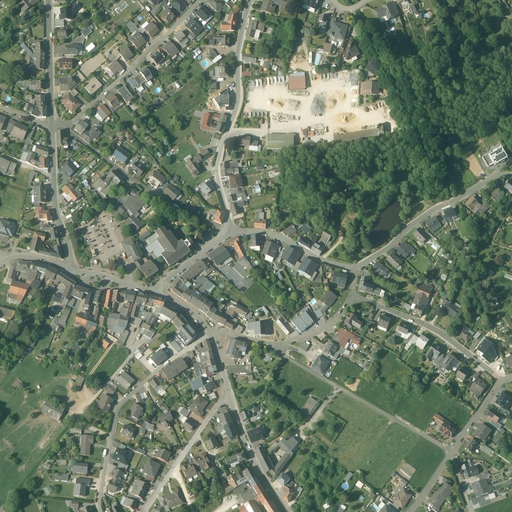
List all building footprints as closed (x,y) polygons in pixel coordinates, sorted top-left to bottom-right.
[(29,0),(28,0),(22,0),(18,3),(16,5),(23,14),(34,5),(30,0),(29,0)] [(179,0),(173,0),(170,4),(179,13),(186,6),(180,1),(179,0)] [(222,5),(216,0),(211,0),(208,4),(216,11),(222,5)] [(264,0),(264,3),(262,12),(272,14),(275,3),(287,7),(288,3),(289,3),(289,1),(287,0),(264,0)] [(319,2),(319,0),(312,0),(310,7),(309,9),(316,11),(319,2)] [(171,10),(165,4),(162,7),(167,11),(169,12),(171,10)] [(234,6),(229,11),(232,13),(234,16),(239,10),(234,6)] [(390,6),(386,8),(385,7),(383,8),(383,9),(376,12),(379,20),(386,17),(389,21),(395,18),(395,17),(391,9),(390,6)] [(396,7),(391,9),(395,17),(399,15),(396,7)] [(210,15),(202,8),(196,15),(200,19),(203,22),(204,22),(210,15)] [(70,21),(70,15),(70,10),(61,10),(61,21),(64,21),(70,21)] [(169,12),(167,11),(162,16),(165,19),(164,20),(169,24),(175,18),(169,12)] [(229,16),(227,24),(222,24),(221,31),(227,31),(228,32),(229,31),(234,32),(234,27),(234,25),(235,25),(237,18),(235,18),(235,16),(234,16),(232,13),(229,16)] [(202,30),(192,20),(185,27),(191,33),(195,37),(202,30)] [(332,20),(327,36),(330,37),(334,24),(335,24),(336,21),(332,20)] [(97,24),(94,21),(88,27),(91,30),(95,28),(94,27),(97,24)] [(257,23),(250,21),(248,29),(255,31),(257,23)] [(265,25),(257,23),(255,31),(260,32),(263,33),(265,25)] [(152,24),(147,28),(148,29),(145,32),(148,34),(147,35),(148,35),(151,38),(155,35),(155,34),(159,31),(152,24)] [(335,24),(334,24),(330,37),(334,38),(338,39),(343,41),(347,28),(335,24)] [(88,27),(81,33),(85,39),(92,33),(88,27)] [(255,31),(248,29),(246,37),(258,40),(260,32),(255,31)] [(185,37),(180,32),(177,35),(178,35),(174,39),(182,47),(188,42),(185,38),(185,37)] [(76,37),(73,33),(67,38),(70,42),(76,37)] [(137,34),(133,38),(131,37),(128,40),(129,41),(138,51),(141,48),(140,47),(145,43),(140,37),(137,34)] [(220,37),(209,37),(209,45),(210,46),(213,46),(216,46),(218,45),(218,43),(218,41),(220,41),(220,37)] [(229,37),(220,37),(220,41),(220,43),(220,48),(228,48),(229,37)] [(356,43),(349,41),(345,57),(344,58),(345,59),(346,59),(346,60),(346,61),(348,61),(349,61),(349,60),(351,60),(351,59),(359,55),(356,49),(356,50),(355,47),(356,43)] [(167,46),(163,50),(171,59),(178,52),(169,43),(166,45),(167,46)] [(43,45),(36,45),(36,50),(33,50),(33,52),(36,52),(36,53),(44,53),(43,45)] [(77,46),(70,46),(70,47),(66,47),(66,55),(77,55),(77,46)] [(133,56),(126,48),(120,54),(119,55),(121,57),(125,62),(133,56)] [(116,50),(112,53),(113,54),(118,59),(121,57),(119,55),(120,54),(116,50)] [(212,50),(209,50),(209,56),(212,61),(218,58),(212,50)] [(158,53),(154,57),(154,56),(151,59),(158,67),(160,66),(159,63),(163,59),(161,56),(160,56),(158,53)] [(70,69),(70,61),(59,61),(59,69),(70,69)] [(269,69),(270,63),(261,61),(261,66),(263,67),(263,68),(269,69)] [(115,62),(107,69),(110,72),(114,76),(118,72),(119,73),(123,70),(116,62),(115,62)] [(224,67),(224,65),(219,65),(220,67),(219,67),(219,68),(219,77),(228,77),(228,67),(224,67)] [(153,79),(146,68),(141,71),(142,73),(140,74),(146,82),(147,83),(153,79)] [(140,74),(135,78),(141,86),(146,82),(140,74)] [(303,76),(289,78),(290,89),(305,88),(303,76)] [(102,86),(94,78),(84,87),(92,96),(102,86)] [(131,78),(127,81),(134,90),(136,89),(137,90),(142,87),(141,86),(135,78),(132,80),(131,78)] [(74,84),(70,80),(67,82),(60,82),(60,92),(68,91),(69,91),(75,85),(74,84)] [(75,85),(69,91),(71,93),(72,92),(74,89),(79,85),(76,82),(74,84),(75,85)] [(378,84),(366,84),(366,95),(372,96),(372,94),(376,94),(376,89),(378,89),(378,84)] [(124,87),(118,92),(127,104),(127,103),(126,102),(129,100),(130,101),(133,99),(124,87)] [(71,93),(62,101),(61,101),(72,113),(80,106),(73,98),(76,96),(72,92),(71,93)] [(213,100),(216,105),(226,99),(229,99),(229,97),(227,93),(226,93),(220,96),(213,100)] [(44,97),(38,97),(35,96),(36,100),(37,108),(38,109),(45,109),(44,105),(44,97)] [(113,96),(107,100),(113,109),(119,104),(116,100),(113,96)] [(229,105),(229,99),(226,99),(216,105),(219,110),(223,107),(225,107),(228,107),(229,105)] [(35,107),(26,104),(23,109),(32,113),(31,115),(38,118),(38,109),(37,108),(35,107)] [(97,114),(103,121),(110,115),(102,105),(95,111),(97,114)] [(103,121),(97,114),(94,117),(101,122),(102,123),(103,121)] [(213,117),(206,114),(202,128),(209,130),(210,127),(213,119),(213,117)] [(226,118),(214,114),(213,117),(213,119),(219,121),(224,123),(226,118)] [(99,125),(93,120),(89,125),(93,128),(98,131),(102,127),(99,125)] [(81,121),(74,130),(81,135),(82,136),(85,131),(88,127),(81,121)] [(27,129),(17,124),(13,133),(23,138),(27,129)] [(224,127),(217,125),(216,129),(215,132),(222,134),(224,127)] [(89,134),(85,131),(82,136),(81,135),(80,137),(89,144),(95,136),(97,138),(101,133),(98,131),(93,128),(89,134)] [(378,130),(334,138),(336,153),(381,144),(378,130)] [(294,136),(268,135),(268,150),(294,150),(294,136)] [(250,139),(240,138),(240,146),(250,147),(250,142),(250,139)] [(65,140),(64,140),(57,140),(57,148),(67,147),(68,141),(68,139),(65,139),(65,140)] [(45,150),(36,147),(35,154),(43,156),(43,155),(45,150)] [(495,166),(508,159),(502,148),(489,155),(495,166)] [(128,156),(118,149),(113,156),(123,163),(128,156)] [(206,150),(198,156),(201,161),(210,156),(206,150)] [(35,155),(29,154),(25,163),(31,165),(32,161),(35,155)] [(482,158),(488,168),(494,165),(489,155),(482,158)] [(193,159),(187,164),(189,167),(195,162),(197,165),(201,161),(198,156),(193,159)] [(10,163),(0,158),(0,172),(5,175),(8,170),(11,163),(10,163)] [(48,160),(40,160),(40,165),(40,170),(48,169),(48,160)] [(195,162),(189,167),(195,176),(202,171),(197,165),(195,162)] [(17,166),(11,163),(10,163),(11,163),(8,170),(14,172),(17,166)] [(71,163),(63,170),(64,172),(64,173),(66,175),(66,174),(69,177),(71,175),(72,175),(75,173),(74,172),(77,170),(71,163)] [(136,163),(133,167),(131,170),(139,177),(144,170),(136,163)] [(114,170),(108,176),(110,178),(113,181),(118,175),(114,170)] [(36,177),(37,174),(31,172),(28,180),(32,181),(33,176),(36,177)] [(158,176),(154,172),(153,173),(152,173),(151,173),(150,174),(150,175),(150,176),(150,177),(149,178),(151,179),(148,183),(151,185),(151,186),(152,187),(153,187),(154,187),(156,189),(159,185),(161,186),(165,181),(162,178),(162,177),(161,176),(160,175),(159,175),(158,176)] [(118,175),(113,181),(117,186),(123,180),(118,175)] [(239,176),(229,177),(231,189),(237,188),(240,188),(239,176)] [(110,178),(104,183),(107,186),(113,181),(110,178)] [(104,183),(99,179),(93,186),(97,190),(104,183)] [(107,186),(100,193),(100,194),(101,193),(106,198),(115,188),(117,186),(113,181),(107,186)] [(208,182),(201,188),(206,195),(213,190),(208,182)] [(104,183),(97,190),(100,193),(107,186),(104,183)] [(167,183),(161,190),(164,192),(169,186),(167,183)] [(74,191),(68,185),(63,190),(68,196),(74,191)] [(179,194),(169,186),(164,192),(164,193),(173,201),(179,194)] [(35,188),(34,188),(35,196),(46,196),(45,188),(41,188),(35,188)] [(497,189),(493,194),(493,193),(489,198),(496,203),(503,194),(497,189)] [(74,191),(68,196),(74,203),(80,198),(74,191)] [(134,191),(130,195),(132,197),(130,199),(126,194),(112,208),(113,210),(120,217),(126,212),(127,210),(133,216),(133,215),(136,219),(139,216),(136,213),(142,207),(145,210),(148,207),(140,198),(140,197),(134,191)] [(233,195),(226,198),(228,204),(236,202),(235,199),(233,195)] [(478,203),(472,198),(469,202),(475,207),(478,204),(478,203)] [(475,207),(469,202),(465,206),(472,211),(475,207)] [(481,207),(478,210),(482,213),(484,215),(488,209),(483,205),(481,207)] [(234,209),(230,210),(232,217),(240,214),(237,208),(234,209)] [(446,216),(448,220),(455,216),(452,210),(445,214),(446,216)] [(224,213),(218,211),(217,212),(214,221),(221,224),(224,213)] [(44,212),(38,212),(38,213),(39,221),(47,220),(47,223),(52,222),(52,218),(50,218),(49,212),(44,212)] [(131,217),(125,223),(135,233),(143,226),(136,219),(133,215),(133,216),(131,217)] [(434,218),(426,224),(430,231),(439,225),(434,218)] [(15,227),(6,225),(7,223),(0,220),(0,235),(9,238),(9,237),(12,237),(15,227)] [(296,223),(285,231),(290,236),(299,229),(297,226),(298,225),(296,223)] [(301,229),(305,233),(312,227),(308,223),(301,229)] [(51,230),(50,230),(52,241),(58,240),(56,229),(51,230)] [(178,245),(169,233),(167,234),(163,229),(156,234),(148,240),(151,245),(157,241),(165,253),(161,256),(169,267),(189,253),(187,250),(192,247),(188,242),(184,245),(182,242),(178,245)] [(333,234),(326,230),(322,236),(325,237),(325,242),(327,244),(333,234)] [(427,237),(420,230),(414,236),(419,241),(420,240),(423,243),(427,239),(428,238),(427,237)] [(45,235),(35,233),(33,239),(41,241),(44,242),(45,235)] [(211,233),(202,239),(205,242),(213,237),(211,233)] [(259,236),(252,236),(252,241),(253,241),(253,247),(260,247),(260,242),(261,241),(261,239),(259,238),(259,236)] [(242,248),(237,237),(231,240),(225,244),(228,248),(233,244),(237,251),(242,248)] [(45,250),(39,249),(41,241),(33,239),(30,252),(44,255),(45,250)] [(140,259),(131,239),(121,243),(127,257),(131,256),(134,262),(140,259)] [(311,245),(301,239),(298,244),(310,250),(313,246),(311,245)] [(165,253),(157,241),(151,245),(146,248),(150,253),(153,251),(158,258),(161,256),(165,253)] [(276,245),(267,242),(263,254),(272,257),(274,252),(276,245)] [(324,249),(316,244),(311,251),(319,256),(324,249)] [(398,251),(402,254),(406,259),(414,250),(408,245),(407,246),(405,244),(398,251)] [(213,261),(216,266),(227,259),(229,262),(233,259),(230,257),(229,255),(225,250),(222,246),(207,256),(211,262),(212,261),(213,261)] [(60,247),(54,248),(55,252),(51,251),(51,252),(50,257),(61,260),(61,254),(60,247)] [(294,251),(288,248),(284,253),(282,259),(288,263),(294,251)] [(294,251),(288,263),(294,266),(296,262),(300,255),(294,251)] [(245,255),(238,254),(233,257),(232,259),(248,274),(254,268),(245,255)] [(402,264),(392,254),(387,260),(393,266),(393,267),(396,270),(402,264)] [(299,270),(305,273),(311,262),(305,259),(302,265),(299,270)] [(158,272),(150,261),(146,264),(142,267),(139,269),(147,280),(158,272)] [(201,261),(193,267),(196,271),(196,270),(199,273),(206,267),(205,266),(201,261)] [(305,273),(311,277),(314,272),(318,266),(311,262),(305,273)] [(17,263),(12,266),(8,279),(13,281),(16,271),(17,271),(17,263)] [(31,263),(17,263),(17,271),(29,271),(31,263)] [(44,266),(32,263),(31,263),(29,271),(37,273),(37,271),(42,273),(44,266)] [(249,275),(237,263),(233,268),(244,279),(249,275)] [(380,266),(377,264),(373,271),(385,278),(388,271),(383,269),(383,268),(380,266)] [(58,272),(48,267),(45,274),(45,275),(43,278),(48,280),(49,279),(53,281),(55,278),(58,272)] [(193,267),(189,270),(194,277),(199,273),(196,270),(196,271),(193,267)] [(189,270),(178,278),(182,282),(184,285),(192,278),(194,277),(189,270)] [(371,274),(364,270),(362,278),(369,280),(371,274)] [(37,273),(29,271),(26,285),(30,287),(32,283),(33,283),(34,281),(36,278),(37,273)] [(63,275),(58,272),(55,278),(60,281),(63,275)] [(347,276),(335,273),(334,278),(335,278),(334,283),(339,284),(344,285),(345,281),(346,281),(347,276)] [(184,285),(182,282),(179,285),(178,286),(179,287),(179,288),(185,292),(187,288),(194,294),(195,292),(200,285),(201,286),(207,280),(202,276),(195,282),(192,278),(184,285)] [(68,287),(62,299),(68,302),(76,284),(65,277),(63,283),(68,287)] [(179,288),(177,287),(178,286),(179,285),(182,282),(178,278),(175,282),(173,286),(172,290),(172,292),(180,298),(185,292),(179,288)] [(369,280),(362,278),(362,279),(359,291),(366,293),(368,285),(369,280)] [(200,285),(195,292),(201,296),(204,292),(206,289),(208,290),(213,284),(207,280),(201,286),(200,285)] [(33,283),(32,283),(30,287),(28,289),(36,293),(39,287),(39,286),(41,284),(34,281),(33,283)] [(26,285),(12,282),(8,298),(17,300),(22,301),(28,289),(30,287),(26,285)] [(432,289),(421,283),(420,288),(431,293),(432,289)] [(368,285),(366,293),(372,294),(374,287),(368,285)] [(85,289),(78,287),(77,291),(75,297),(77,298),(81,300),(83,294),(85,289)] [(381,290),(374,287),(372,294),(379,296),(381,290)] [(194,294),(187,288),(185,292),(180,298),(188,303),(188,302),(194,294)] [(431,293),(420,288),(417,295),(428,299),(431,293)] [(337,297),(328,290),(325,294),(326,295),(323,299),(324,299),(321,302),(325,305),(328,308),(329,308),(337,297)] [(96,293),(89,291),(87,296),(85,302),(84,306),(87,306),(91,307),(96,293)] [(125,292),(113,291),(112,302),(114,303),(119,304),(120,297),(124,298),(125,292)] [(104,292),(96,293),(94,303),(96,304),(100,305),(104,292)] [(136,293),(125,292),(124,298),(128,298),(129,300),(129,301),(133,302),(136,293)] [(201,296),(195,292),(194,294),(188,302),(197,308),(203,298),(201,296)] [(148,296),(138,293),(135,304),(139,305),(139,304),(145,306),(146,303),(148,296)] [(446,293),(441,300),(444,303),(449,295),(446,293)] [(428,299),(417,295),(413,304),(417,306),(424,309),(428,299)] [(155,298),(148,296),(146,303),(152,305),(155,298)] [(62,299),(55,297),(54,301),(67,306),(68,302),(62,299)] [(81,300),(77,298),(73,309),(78,310),(81,300)] [(165,301),(155,298),(152,305),(158,307),(155,313),(159,314),(164,304),(165,301)] [(203,298),(197,308),(200,310),(206,300),(203,298)] [(206,300),(200,310),(204,313),(210,303),(206,300)] [(454,306),(448,302),(443,309),(447,312),(446,314),(454,319),(458,312),(460,310),(454,306)] [(210,303),(204,313),(206,315),(211,307),(213,304),(210,303)] [(179,312),(164,304),(159,314),(159,315),(164,318),(165,317),(172,321),(177,315),(178,313),(179,312)] [(237,304),(233,311),(236,313),(245,318),(249,311),(237,304)] [(424,309),(417,306),(413,314),(421,317),(424,309)] [(16,311),(1,307),(0,309),(0,314),(13,318),(16,311)] [(216,310),(211,307),(206,315),(211,319),(216,312),(217,310),(216,309),(216,310)] [(319,319),(323,316),(320,311),(319,309),(319,308),(314,311),(319,319)] [(65,309),(62,315),(61,315),(58,324),(63,327),(70,311),(65,309)] [(147,313),(143,311),(142,313),(141,315),(140,319),(142,320),(144,321),(148,313),(147,313)] [(223,315),(216,312),(211,319),(218,323),(223,315)] [(305,312),(299,318),(307,328),(314,323),(308,316),(305,312)] [(110,313),(109,313),(108,318),(106,327),(113,328),(113,326),(126,329),(129,317),(125,317),(112,314),(110,313)] [(153,315),(148,313),(144,321),(141,327),(145,328),(149,331),(152,325),(157,317),(153,315)] [(187,323),(178,313),(177,315),(172,321),(179,329),(187,323)] [(84,317),(76,314),(71,330),(80,333),(81,331),(82,331),(86,325),(88,318),(84,317)] [(358,318),(350,314),(345,323),(353,327),(354,326),(359,328),(362,324),(357,320),(358,318)] [(224,316),(223,315),(218,323),(224,326),(228,318),(224,316)] [(281,319),(285,324),(287,322),(281,315),(279,317),(281,319)] [(381,316),(378,325),(387,329),(391,321),(386,319),(386,318),(381,316)] [(108,318),(101,317),(99,327),(106,328),(106,327),(108,318)] [(91,319),(88,318),(86,325),(82,331),(92,334),(96,329),(98,322),(94,321),(91,319)] [(137,318),(135,318),(133,325),(137,326),(139,327),(142,320),(140,319),(137,318)] [(299,318),(292,323),(295,327),(301,333),(307,328),(299,318)] [(228,319),(224,326),(232,331),(235,326),(236,323),(232,321),(228,319)] [(287,335),(292,331),(285,324),(281,319),(277,323),(287,335)] [(248,330),(255,330),(255,325),(256,324),(255,320),(248,322),(248,330)] [(193,331),(187,323),(179,329),(175,333),(177,335),(175,338),(184,347),(186,345),(186,346),(196,337),(194,334),(195,334),(192,331),(193,331)] [(258,336),(270,335),(269,327),(266,328),(265,324),(256,324),(255,325),(255,330),(256,333),(256,336),(258,336)] [(409,329),(401,324),(399,329),(400,329),(398,332),(406,336),(409,329)] [(243,328),(239,325),(238,328),(235,332),(240,335),(243,331),(243,328)] [(464,326),(456,335),(459,338),(460,337),(467,343),(472,337),(467,333),(469,330),(464,326)] [(352,335),(341,329),(337,337),(335,335),(331,341),(339,346),(343,348),(344,349),(349,339),(352,335)] [(125,331),(118,340),(124,343),(128,333),(125,331)] [(154,334),(149,331),(145,336),(150,339),(154,334)] [(405,342),(408,344),(414,336),(412,334),(405,342)] [(408,344),(405,349),(408,351),(418,339),(414,336),(408,344)] [(425,338),(422,336),(422,337),(416,345),(423,350),(429,342),(425,339),(425,338)] [(110,343),(100,337),(97,343),(106,349),(110,343)] [(207,340),(203,342),(205,348),(206,353),(211,351),(207,340)] [(238,342),(232,340),(231,343),(229,350),(227,355),(232,357),(232,359),(237,360),(240,350),(246,352),(248,345),(242,343),(238,342)] [(331,341),(324,353),(332,357),(336,351),(339,346),(331,341)] [(479,356),(483,359),(491,348),(492,346),(485,341),(482,345),(477,351),(481,354),(479,356)] [(304,343),(300,344),(298,348),(306,352),(309,346),(304,343)] [(205,348),(201,349),(199,344),(197,345),(200,355),(205,354),(206,353),(205,348)] [(146,349),(141,345),(137,350),(142,354),(146,349)] [(434,345),(428,354),(432,357),(433,356),(436,358),(438,354),(440,355),(441,354),(443,351),(437,347),(437,348),(434,346),(434,345)] [(494,351),(491,348),(483,359),(490,364),(493,360),(496,357),(494,351)] [(167,358),(160,350),(155,355),(161,362),(167,358)] [(206,353),(205,354),(206,357),(207,361),(213,359),(211,351),(206,353)] [(433,356),(432,357),(429,360),(434,363),(436,360),(437,361),(441,356),(442,355),(441,354),(440,355),(438,354),(436,358),(433,356)] [(155,355),(150,359),(153,363),(156,367),(161,362),(155,355)] [(457,361),(448,355),(447,358),(445,361),(442,365),(441,368),(448,373),(457,361)] [(441,356),(437,361),(436,360),(434,363),(433,364),(434,365),(437,367),(438,366),(442,359),(443,357),(441,356)] [(329,363),(319,357),(311,369),(322,375),(329,363)] [(181,360),(176,362),(182,372),(182,371),(187,369),(187,368),(186,367),(183,362),(181,359),(181,360)] [(213,359),(205,362),(206,364),(200,366),(199,366),(198,369),(200,369),(206,367),(215,365),(213,359)] [(182,372),(176,362),(176,363),(172,365),(171,366),(172,366),(177,374),(178,374),(182,372)] [(215,365),(206,367),(208,373),(209,376),(217,373),(215,365)] [(177,374),(172,366),(167,369),(173,378),(178,375),(178,374),(177,374)] [(249,366),(227,368),(229,375),(249,373),(249,366)] [(173,378),(167,369),(163,372),(162,372),(167,379),(168,381),(169,381),(173,378)] [(461,369),(456,378),(463,383),(469,374),(461,369)] [(134,381),(124,373),(119,378),(117,381),(127,390),(130,386),(131,385),(130,385),(134,381)] [(79,376),(74,388),(79,391),(84,378),(79,376)] [(156,378),(150,382),(154,389),(161,385),(156,378)] [(204,382),(202,378),(195,380),(195,381),(198,389),(204,386),(205,386),(204,382)] [(476,381),(470,389),(475,392),(472,396),(477,400),(480,395),(480,396),(486,387),(482,385),(483,383),(477,379),(476,381)] [(205,386),(204,386),(206,392),(213,389),(211,383),(208,384),(205,386)] [(161,385),(154,389),(158,395),(166,390),(165,389),(163,385),(162,384),(161,385)] [(116,391),(111,386),(107,391),(112,395),(116,391)] [(56,387),(53,392),(68,400),(71,395),(56,387)] [(511,400),(511,398),(504,393),(496,404),(501,407),(505,410),(511,400)] [(113,401),(103,396),(97,408),(108,412),(110,408),(109,408),(113,401)] [(199,397),(189,411),(199,418),(202,414),(200,412),(207,403),(199,397)] [(64,411),(47,401),(41,412),(58,421),(64,411)] [(143,409),(134,404),(132,408),(128,415),(137,420),(143,409)] [(505,410),(501,407),(499,411),(507,416),(509,413),(505,410)] [(255,409),(240,415),(243,422),(251,418),(249,414),(252,413),(253,414),(257,413),(255,409)] [(501,416),(492,410),(487,417),(496,423),(497,423),(501,416)] [(169,413),(164,416),(167,422),(172,420),(169,413)] [(228,413),(219,417),(222,424),(223,424),(224,427),(225,427),(232,424),(228,413)] [(284,415),(280,420),(285,425),(289,420),(284,415)] [(164,416),(158,419),(160,424),(163,423),(166,430),(170,428),(167,422),(164,416)] [(187,419),(187,421),(186,420),(182,427),(190,432),(190,431),(191,432),(192,429),(194,426),(191,423),(192,422),(187,419)] [(222,424),(212,431),(215,436),(226,429),(225,427),(224,427),(223,424),(222,424)] [(232,424),(225,427),(226,429),(230,440),(237,437),(232,424)] [(449,427),(444,424),(440,430),(444,432),(443,434),(443,436),(445,437),(447,437),(450,439),(452,435),(451,435),(452,434),(454,434),(455,432),(451,429),(452,429),(449,427)] [(482,425),(474,435),(484,442),(491,432),(482,425)] [(129,426),(129,428),(124,426),(123,430),(122,430),(120,433),(121,433),(121,435),(131,439),(135,430),(131,429),(132,427),(129,426)] [(260,429),(248,433),(252,443),(264,439),(260,429)] [(504,437),(499,433),(495,439),(500,443),(504,437)] [(93,437),(82,436),(80,456),(89,456),(90,444),(93,444),(93,437)] [(213,437),(205,441),(205,442),(204,443),(205,445),(206,445),(209,451),(215,448),(215,449),(218,448),(213,437)] [(284,440),(278,445),(279,445),(281,448),(287,442),(284,440)] [(477,444),(471,440),(465,449),(472,454),(478,446),(477,444)] [(297,441),(294,443),(293,442),(289,445),(295,451),(300,445),(297,441)] [(276,442),(267,451),(270,454),(279,445),(278,445),(276,442)] [(289,445),(287,442),(281,448),(287,454),(291,457),(295,451),(289,445)] [(263,448),(255,452),(259,461),(267,457),(263,448)] [(126,466),(131,456),(123,452),(117,449),(113,459),(120,463),(126,466)] [(163,452),(160,451),(156,458),(166,463),(170,454),(163,451),(163,452)] [(244,453),(236,456),(238,461),(239,463),(247,460),(244,453)] [(275,470),(273,469),(274,470),(269,472),(275,477),(291,457),(287,454),(275,470)] [(236,456),(226,460),(225,460),(227,465),(238,461),(236,456)] [(211,467),(205,457),(198,461),(196,462),(199,466),(200,469),(204,467),(206,470),(211,467)] [(269,460),(261,464),(266,474),(269,472),(274,470),(273,469),(269,460)] [(159,466),(148,461),(142,473),(147,475),(153,478),(156,473),(155,473),(156,470),(157,471),(159,466)] [(126,466),(120,463),(118,468),(122,470),(126,472),(128,466),(126,466)] [(87,466),(73,465),(73,473),(87,474),(87,466)] [(466,465),(462,467),(466,479),(467,479),(466,478),(472,476),(472,477),(479,475),(477,467),(468,469),(466,465)] [(194,470),(191,466),(189,467),(187,468),(186,468),(185,468),(183,469),(182,470),(186,478),(192,475),(192,476),(196,474),(194,470)] [(232,468),(225,472),(228,478),(235,474),(233,470),(232,468)] [(251,468),(244,472),(246,477),(247,476),(249,479),(250,481),(256,477),(251,468)] [(121,473),(114,470),(110,477),(113,479),(120,482),(124,474),(121,473)] [(225,472),(217,477),(220,482),(227,478),(228,478),(225,472)] [(348,482),(354,475),(350,472),(344,480),(348,482)] [(240,482),(235,474),(228,478),(227,478),(232,488),(233,490),(241,486),(240,482)] [(153,478),(147,475),(144,481),(149,483),(152,484),(155,479),(153,478)] [(277,482),(284,488),(285,487),(290,480),(283,475),(277,482)] [(250,481),(249,482),(253,488),(260,484),(256,477),(250,481)] [(290,480),(285,487),(288,489),(293,483),(290,480)] [(480,482),(472,485),(474,490),(475,489),(477,497),(476,497),(477,498),(489,494),(486,487),(488,486),(486,481),(486,480),(480,482)] [(111,482),(110,481),(107,489),(110,491),(110,492),(112,493),(114,493),(115,493),(118,485),(111,482)] [(141,483),(138,481),(134,488),(144,492),(148,486),(147,485),(141,483)] [(406,485),(400,481),(398,485),(399,486),(398,487),(402,490),(406,485)] [(444,484),(442,482),(435,492),(436,493),(443,498),(445,499),(452,489),(448,486),(444,483),(444,484)] [(247,487),(245,483),(241,486),(233,490),(237,497),(241,495),(242,495),(242,494),(243,494),(243,493),(244,493),(246,492),(244,489),(247,487)] [(260,484),(253,488),(259,497),(266,493),(260,484)] [(85,486),(75,485),(74,496),(84,497),(85,486)] [(47,495),(53,492),(49,486),(44,489),(47,495)] [(144,492),(134,488),(131,494),(133,495),(139,498),(141,499),(144,492)] [(246,492),(244,493),(243,493),(243,494),(242,494),(242,495),(241,495),(246,504),(253,500),(259,497),(253,488),(246,492)] [(178,490),(173,492),(173,495),(164,498),(167,506),(168,509),(168,508),(168,507),(177,504),(177,505),(183,503),(178,490)] [(294,493),(289,490),(287,493),(283,499),(289,502),(294,493)] [(410,495),(404,490),(404,491),(402,494),(399,497),(400,498),(406,503),(406,502),(409,499),(408,499),(410,495)] [(271,501),(266,493),(259,497),(260,500),(264,505),(271,501)] [(443,498),(436,493),(428,503),(434,507),(436,509),(436,508),(443,498)] [(406,503),(400,498),(398,500),(398,499),(397,499),(397,500),(396,500),(395,502),(394,502),(393,502),(402,509),(407,503),(406,502),(406,503)] [(443,498),(436,508),(439,510),(440,510),(447,500),(445,499),(443,498)] [(130,501),(126,499),(123,506),(133,511),(136,504),(136,503),(130,501)] [(258,511),(255,504),(253,500),(246,504),(244,505),(248,511),(258,511)] [(267,509),(266,510),(267,511),(268,511),(272,511),(277,510),(271,501),(264,505),(267,509)]
